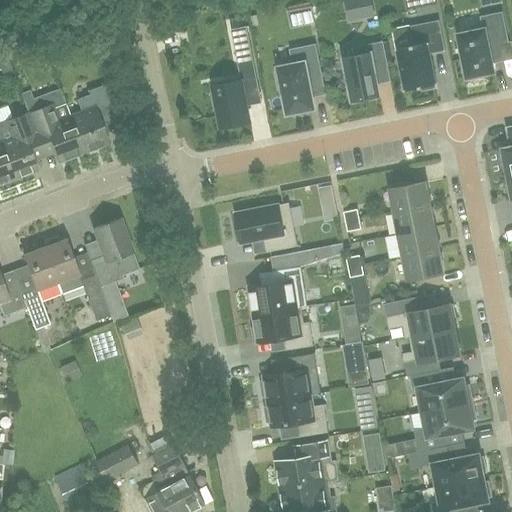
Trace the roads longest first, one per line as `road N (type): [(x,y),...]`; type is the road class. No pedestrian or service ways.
road 1 (unclassified): [(238,511),(177,174)]
road 2 (residential): [(177,174),(460,117)]
road 3 (residential): [(460,117),(511,377)]
road 4 (residential): [(0,221),(174,161)]
road 5 (unclassified): [(174,161),(142,0)]
